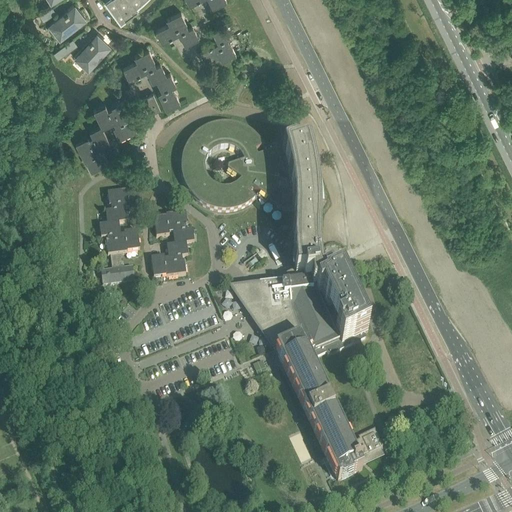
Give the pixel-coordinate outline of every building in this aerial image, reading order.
[(104,0),(120,20),(124,17),(137,8),(140,6),(139,5),(145,0),(104,0)] [(78,11),(76,9),(73,4),(67,9),(69,10),(50,25),(51,26),(50,27),(49,28),(49,29),(49,30),(49,31),(50,32),(51,33),(52,33),(53,34),(54,33),(55,33),(56,32),(60,37),(78,23),(81,27),(87,22),(84,19),(85,17),(80,10),(78,11)] [(56,13),(52,8),(52,7),(40,15),(43,21),(56,13)] [(184,45),(195,40),(198,38),(193,26),(188,29),(186,24),(187,24),(181,12),(166,19),(169,24),(155,31),(161,42),(167,39),(179,34),(184,45)] [(200,52),(202,57),(205,64),(219,57),(222,61),(236,54),(230,42),(229,43),(227,39),(232,36),(226,24),(212,31),(217,43),(200,52)] [(85,45),(78,53),(79,54),(76,57),(83,63),(83,64),(87,68),(103,51),(106,54),(112,49),(101,39),(103,38),(98,34),(92,40),(92,39),(89,42),(90,43),(87,46),(85,45)] [(77,45),(73,40),(54,53),(58,59),(77,45)] [(166,75),(163,68),(160,64),(155,66),(153,62),(154,61),(148,50),(134,57),(137,61),(123,68),(128,80),(146,71),(152,83),(156,81),(161,91),(157,93),(166,110),(180,103),(174,91),(173,91),(171,87),(176,85),(170,73),(166,75)] [(123,101),(125,104),(130,101),(121,84),(116,86),(123,101)] [(149,114),(159,110),(160,109),(153,93),(142,98),(149,114)] [(125,104),(123,101),(111,106),(112,108),(108,110),(105,105),(93,110),(101,125),(89,131),(92,137),(89,138),(88,137),(75,143),(84,161),(85,160),(91,171),(108,163),(101,147),(110,143),(102,128),(111,124),(118,139),(136,130),(131,119),(132,118),(125,104)] [(258,325),(259,326),(260,326),(259,327),(275,351),(336,481),(337,484),(362,472),(359,466),(382,455),(380,450),(383,449),(374,431),(360,438),(361,440),(356,443),(359,450),(353,453),(310,362),(326,355),(327,358),(365,340),(363,335),(367,334),(340,276),(322,284),(318,275),(313,265),(323,260),(315,263),(315,249),(315,221),(315,206),(314,201),(324,204),(324,203),(320,202),(321,195),(320,189),(318,183),(316,177),(314,172),(312,163),(312,160),(310,157),(309,154),(306,150),(306,146),(313,144),(308,145),(305,136),(299,138),(301,147),(282,153),(284,160),(279,162),(275,152),(257,158),(255,153),(263,148),(261,145),(258,142),(256,139),(253,136),(250,134),(246,132),(243,130),(239,128),(236,127),(232,126),(228,126),(224,126),(220,126),(216,126),(213,127),(209,128),(205,130),(202,132),(199,134),(196,136),(193,139),(190,142),(188,145),(186,148),(184,152),(183,156),(182,159),(181,163),(180,167),(180,171),(181,175),(181,179),(182,182),(183,186),(185,190),(187,193),(189,196),(192,199),(194,202),(197,204),(201,207),(204,209),(207,210),(211,212),(215,213),(219,213),(223,214),(226,214),(230,213),(234,213),(238,212),(242,210),(245,208),(248,206),(252,204),(254,202),(255,202),(248,195),(252,190),(286,215),(287,215),(285,214),(293,213),(294,220),(293,248),(293,263),(294,273),(285,277),(287,285),(282,286),(282,283),(228,290),(228,291),(234,290),(237,296),(247,309),(249,312),(252,314),(256,316),(260,316),(260,317),(258,318),(257,318),(257,319),(256,320),(256,321),(256,322),(256,323),(257,324),(257,325),(258,325)] [(102,287),(114,286),(134,283),(132,269),(124,270),(122,256),(127,255),(127,254),(139,252),(137,233),(121,235),(120,225),(126,224),(124,215),(142,212),(139,193),(127,194),(126,193),(107,196),(109,209),(111,209),(111,213),(105,214),(107,227),(99,228),(100,241),(107,240),(107,244),(105,244),(107,258),(111,257),(113,271),(100,273),(102,287)] [(168,258),(158,260),(150,260),(153,280),(166,278),(166,280),(185,277),(184,264),(182,264),(181,259),(187,259),(186,246),(194,245),(192,232),(186,233),(185,229),(187,229),(185,215),(165,217),(166,219),(153,220),(156,240),(173,238),(174,247),(166,248),(168,258)] [(256,251),(254,252),(262,262),(267,259),(262,252),(259,254),(256,251)] [(257,376),(266,372),(262,362),(253,366),(257,376)]
